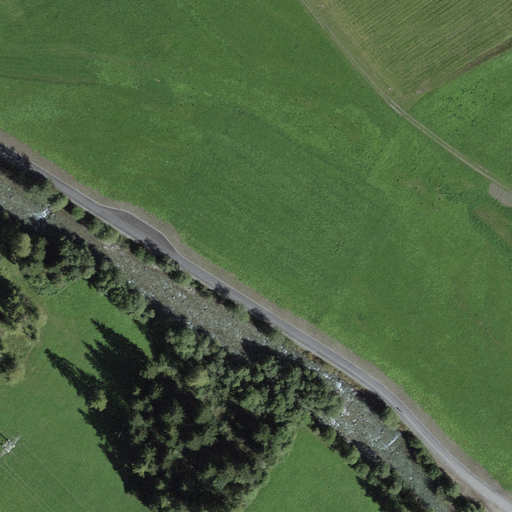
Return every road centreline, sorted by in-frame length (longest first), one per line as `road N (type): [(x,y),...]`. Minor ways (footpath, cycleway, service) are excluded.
road 1 (track): [(0,148),(345,367),(393,404),(453,469),(511,508)]
road 2 (track): [(308,0),(389,106),(511,183)]
